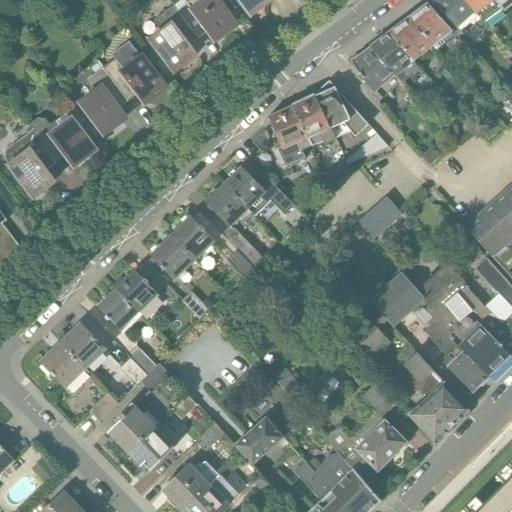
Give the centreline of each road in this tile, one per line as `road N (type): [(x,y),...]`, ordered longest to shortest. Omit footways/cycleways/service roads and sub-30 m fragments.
road 1 (residential): [(378,0),(230,122),(0,348)]
road 2 (residential): [(132,511),(0,378)]
road 3 (residential): [(398,511),(511,399)]
